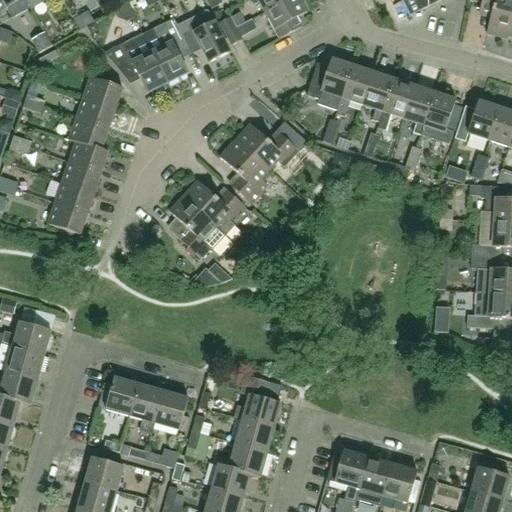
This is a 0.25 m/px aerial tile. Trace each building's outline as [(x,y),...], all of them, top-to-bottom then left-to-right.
[(11,19),(28,10),(28,7),(24,0),(0,0),(0,11),(5,9),(11,19)] [(71,0),(76,10),(89,5),(86,0),(71,0)] [(220,0),(206,0),(211,10),(222,4),(220,0)] [(257,0),(264,13),(288,0),(257,0)] [(302,28),(297,19),(307,13),(299,0),(288,0),(264,13),(279,40),(302,28)] [(413,0),(422,11),(439,2),(438,0),(413,0)] [(506,40),(511,16),(511,0),(482,0),(481,4),(493,7),(486,35),(506,40)] [(214,23),(208,11),(177,26),(188,50),(199,45),(209,64),(229,54),(214,23)] [(236,29),(231,19),(230,19),(220,25),(225,35),(236,29)] [(188,50),(177,26),(173,20),(143,35),(167,84),(187,74),(178,55),(188,50)] [(0,42),(8,45),(11,37),(13,33),(0,29),(0,42)] [(236,29),(225,35),(230,44),(241,38),(236,29)] [(167,84),(143,35),(104,54),(126,81),(137,75),(147,94),(167,84)] [(45,36),(34,42),(40,53),(51,47),(45,36)] [(43,67),(55,60),(59,58),(55,51),(39,61),(43,67)] [(317,64),(306,97),(319,101),(322,93),(341,100),(352,67),(331,60),(328,68),(317,64)] [(362,107),(373,74),(352,67),(341,100),(336,116),(344,119),(350,103),(362,107)] [(379,124),(393,81),(373,74),(362,107),(374,111),(371,121),(379,124)] [(82,99),(115,110),(122,90),(89,79),(82,99)] [(403,120),(414,87),(393,81),(379,124),(377,130),(384,132),(390,116),(403,120)] [(414,87),(403,120),(415,124),(412,134),(420,137),(420,136),(423,127),(434,94),(414,87)] [(434,94),(423,127),(420,136),(448,146),(452,132),(446,130),(455,101),(434,94)] [(32,113),(37,99),(27,96),(23,110),(32,113)] [(37,99),(32,113),(41,116),(45,102),(37,99)] [(115,110),(82,99),(75,120),(108,131),(115,110)] [(465,143),(468,135),(489,142),(499,109),(478,102),(475,111),(466,107),(454,139),(465,143)] [(509,149),(511,139),(511,113),(499,109),(489,142),(509,149)] [(75,144),(101,151),(108,131),(75,120),(68,142),(75,144)] [(336,135),(340,124),(330,120),(326,132),(336,135)] [(236,141),(269,171),(277,163),(284,169),(299,153),(280,135),(271,145),(250,126),(236,141)] [(322,143),(332,146),(336,135),(326,132),(322,143)] [(377,149),(381,137),(371,134),(367,146),(377,149)] [(19,154),(23,140),(14,137),(9,151),(19,154)] [(23,140),(19,154),(28,157),(32,143),(23,140)] [(240,178),(231,188),(250,205),(267,187),(261,180),(269,171),(236,141),(219,159),(240,178)] [(101,151),(75,144),(68,164),(101,175),(108,154),(101,151)] [(363,156),(373,160),(377,149),(367,146),(363,156)] [(408,159),(418,162),(422,151),(411,148),(408,159)] [(486,171),(490,160),(477,156),(474,167),(486,171)] [(418,162),(408,159),(404,170),(414,173),(418,162)] [(384,176),(386,169),(360,160),(359,161),(354,167),(364,170),(384,176)] [(101,175),(68,164),(61,185),(94,196),(101,175)] [(25,182),(31,171),(20,165),(14,177),(25,182)] [(470,178),(482,182),(486,171),(474,167),(470,178)] [(0,192),(5,195),(10,181),(0,178),(0,192)] [(10,181),(5,195),(14,197),(18,184),(10,181)] [(218,202),(197,182),(183,198),(226,237),(234,228),(231,226),(246,209),(227,192),(218,202)] [(94,196),(61,185),(54,205),(87,216),(94,196)] [(469,187),(469,197),(481,197),(481,199),(485,200),(484,213),(481,213),(480,223),(511,225),(511,201),(505,201),(505,189),(469,187)] [(190,232),(181,242),(202,261),(210,251),(212,252),(226,237),(183,198),(169,213),(190,232)] [(87,216),(54,205),(47,226),(80,237),(87,216)] [(440,221),(452,222),(453,211),(441,210),(440,221)] [(452,232),(452,222),(440,221),(439,231),(452,232)] [(471,258),(501,260),(502,249),(511,249),(511,225),(480,223),(479,247),(472,246),(471,258)] [(501,260),(471,258),(470,270),(477,270),(475,294),(511,296),(511,272),(500,271),(501,260)] [(220,284),(227,281),(229,278),(220,273),(216,280),(205,270),(193,284),(202,289),(220,284)] [(511,296),(475,294),(474,317),(467,317),(466,329),(496,331),(497,319),(511,320),(511,296)] [(470,312),(471,298),(445,298),(444,312),(470,312)] [(12,348),(44,356),(50,333),(19,324),(15,336),(5,333),(1,345),(12,348)] [(37,381),(44,356),(12,348),(1,345),(0,344),(0,345),(0,370),(5,372),(37,381)] [(37,381),(5,372),(0,389),(0,396),(20,403),(29,406),(37,381)] [(243,421),(274,430),(281,405),(269,401),(273,385),(246,377),(241,395),(249,397),(246,410),(238,408),(235,419),(243,421)] [(131,418),(140,386),(114,379),(105,410),(131,418)] [(151,434),(154,424),(155,425),(164,393),(140,386),(131,418),(142,421),(139,431),(151,434)] [(203,392),(198,409),(207,411),(208,409),(210,400),(212,395),(203,392)] [(189,419),(183,417),(188,400),(164,393),(155,425),(186,433),(189,419)] [(0,423),(13,427),(20,403),(0,396),(0,423)] [(196,417),(192,433),(200,435),(205,419),(196,417)] [(236,445),(267,454),(274,430),(243,421),(236,445)] [(0,449),(6,452),(13,427),(0,423),(0,449)] [(192,433),(187,449),(196,451),(200,435),(192,433)] [(119,454),(121,446),(106,441),(104,450),(119,454)] [(229,469),(250,477),(259,480),(267,454),(236,445),(229,469)] [(131,448),(128,456),(145,461),(147,453),(131,448)] [(162,457),(147,453),(145,461),(160,465),(162,457)] [(329,472),(337,475),(334,484),(348,488),(344,500),(355,504),(359,491),(368,460),(343,453),(341,460),(333,457),(329,472)] [(85,483),(116,492),(123,469),(92,460),(85,483)] [(384,498),(393,467),(368,460),(359,491),(384,498)] [(172,480),(180,482),(185,466),(176,464),(172,480)] [(440,467),(432,465),(427,481),(436,484),(440,467)] [(250,477),(229,469),(218,466),(211,491),(243,500),(250,477)] [(393,467),(384,498),(395,501),(392,510),(400,511),(405,511),(416,474),(393,467)] [(470,493),(502,502),(509,478),(477,469),(470,493)] [(78,508),(93,511),(110,511),(116,492),(85,483),(78,508)] [(153,483),(148,501),(157,503),(162,486),(153,483)] [(165,502),(174,504),(178,490),(170,488),(165,502)] [(433,492),(425,489),(421,505),(429,508),(433,492)] [(239,511),(243,500),(211,491),(205,511),(239,511)] [(464,511),(499,511),(502,502),(470,493),(464,511)] [(144,511),(153,511),(157,503),(148,501),(144,511)] [(171,511),(174,504),(165,502),(162,511),(171,511)]
